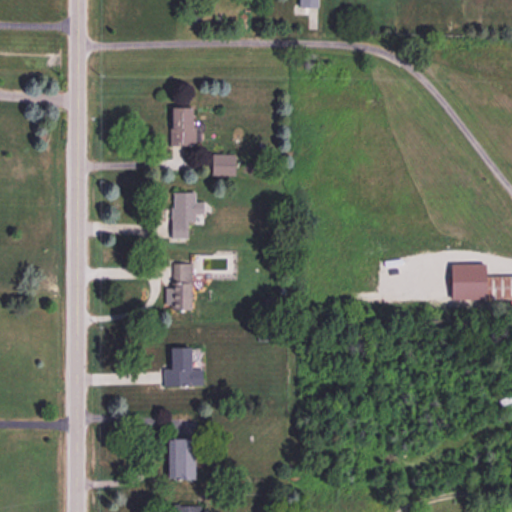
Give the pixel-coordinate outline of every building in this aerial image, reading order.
[(296,0),(297,9),(316,9),(315,0),(296,0)] [(192,147),(192,109),(168,109),(168,147),(192,147)] [(234,177),(234,156),(210,156),(210,177),(234,177)] [(201,203),(193,203),(193,194),(169,194),(169,240),(189,240),(189,215),(201,215),(201,203)] [(169,265),(169,313),(190,313),(190,265),(169,265)] [(511,277),(482,278),(482,301),(511,300),(511,277)] [(161,388),(201,388),(201,371),(189,371),(188,350),(166,350),(167,372),(161,372),(161,388)] [(164,442),(164,482),(191,482),(191,442),(164,442)]
